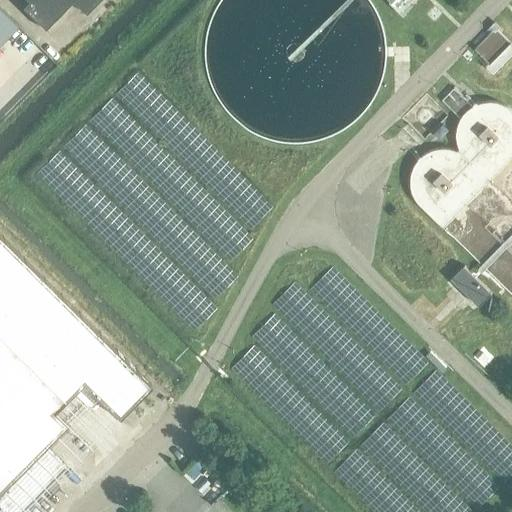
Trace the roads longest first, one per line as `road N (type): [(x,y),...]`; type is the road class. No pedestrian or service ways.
road 1 (unknown): [(511,412),(298,213),(502,0)]
road 2 (unclassified): [(82,511),(179,412)]
